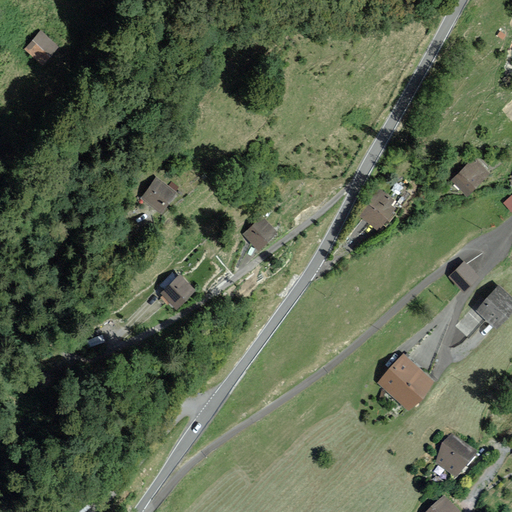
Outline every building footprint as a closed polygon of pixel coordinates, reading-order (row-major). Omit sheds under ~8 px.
[(56,46),(40,32),(27,48),(43,62),(56,46)] [(491,172),(474,157),(453,179),(470,195),(491,172)] [(176,192),(155,178),(141,199),(162,213),(176,192)] [(398,202),(377,188),(360,215),(381,229),(398,202)] [(278,232),(261,216),(244,234),(260,250),(278,232)] [(479,276),(464,262),(449,277),(464,292),(479,276)] [(195,290),(180,275),(162,294),(177,308),(195,290)] [(511,311),(511,295),(499,284),(477,308),(498,327),(511,311)] [(435,382),(403,354),(379,382),(410,410),(435,382)] [(477,454),(452,432),(442,445),(436,463),(457,480),(477,454)] [(459,511),(444,496),(427,511),(459,511)]
